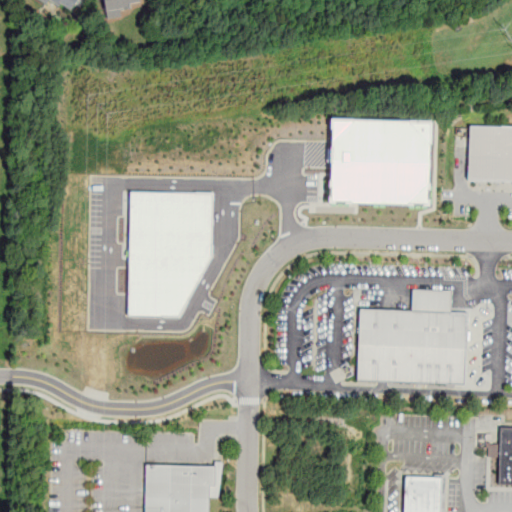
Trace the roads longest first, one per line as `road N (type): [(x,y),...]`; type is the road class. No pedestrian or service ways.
road 1 (residential): [(511,241),(321,238),(267,266),(250,313),(248,511)]
road 2 (residential): [(11,376),(98,406),(139,408),(220,382),(250,382)]
